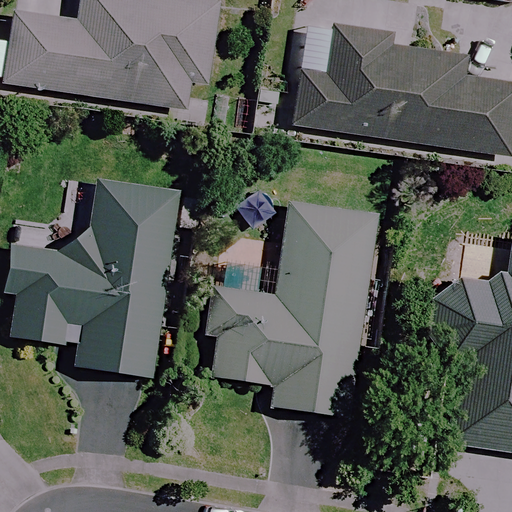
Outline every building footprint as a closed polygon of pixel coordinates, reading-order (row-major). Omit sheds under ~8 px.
[(0,87),(178,111),(182,84),(197,86),(208,4),(175,0),(71,0),(68,22),(5,14),(1,43),(0,43),(0,87)] [(383,36),(321,28),(315,78),(291,74),(284,130),(501,158),(510,88),(451,81),(454,59),(381,49),(383,36)] [(0,290),(6,291),(0,341),(69,348),(67,368),(148,377),(168,192),(82,183),(76,233),(54,257),(0,251),(0,290)] [(344,421),(361,222),(272,214),(265,296),(201,291),(197,340),(207,341),(202,389),(259,393),(257,414),(344,421)] [(511,457),(511,238),(500,237),(494,286),(438,279),(419,277),(408,367),(448,372),(439,449),(511,457)]
